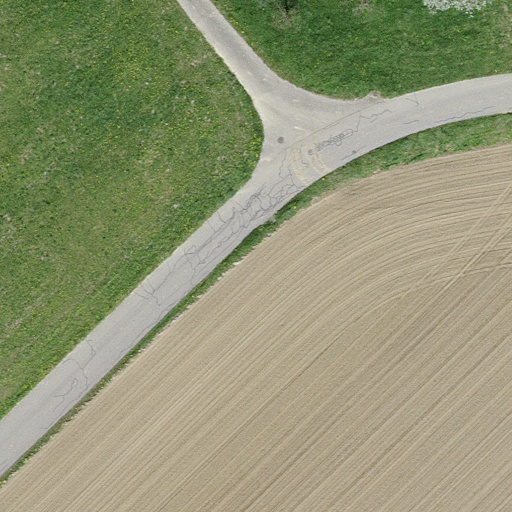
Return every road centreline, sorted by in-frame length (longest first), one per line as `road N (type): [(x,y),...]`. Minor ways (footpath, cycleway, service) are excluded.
road 1 (residential): [(0,434),(295,151),(511,97)]
road 2 (track): [(295,151),(248,65),(199,0)]
